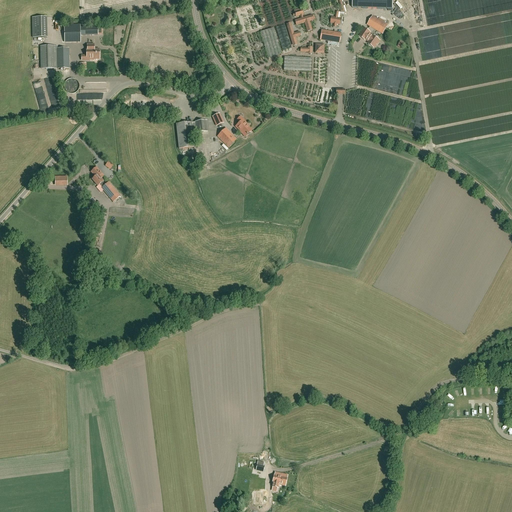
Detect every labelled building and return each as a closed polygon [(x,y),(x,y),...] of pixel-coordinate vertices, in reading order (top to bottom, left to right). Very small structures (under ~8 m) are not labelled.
[(352,0),(353,8),(393,10),(393,0),(352,0)] [(301,11),(301,9),(294,11),(295,14),(293,15),(293,16),(295,16),(295,17),(300,16),(301,19),(295,21),(296,26),(304,23),(307,31),(312,30),(309,22),(314,20),(313,15),(303,18),(302,15),(303,15),(302,10),(301,11)] [(341,25),(341,18),(338,18),(339,11),(335,11),(335,16),(331,16),(330,24),(334,24),(334,27),(336,27),(337,25),(341,25)] [(379,20),(373,17),(368,26),(383,35),(388,25),(384,23),(385,22),(379,19),(379,20)] [(32,18),(33,38),(47,38),(46,18),(32,18)] [(268,58),(281,55),(277,39),(288,37),(285,23),(273,26),(273,28),(261,31),(268,58)] [(80,26),(64,26),(65,43),(80,43),(80,26)] [(85,27),(86,35),(98,35),(97,27),(85,27)] [(369,34),(370,33),(364,29),(359,37),(365,41),(365,40),(369,42),(368,44),(368,45),(368,46),(370,47),(371,46),(374,48),(376,45),(377,45),(380,41),(373,36),(373,37),(369,34)] [(320,40),(339,43),(341,34),(322,30),(320,40)] [(288,41),(280,43),(283,51),(291,49),(288,41)] [(99,50),(94,50),(94,45),(87,45),(87,49),(86,49),(86,56),(81,56),(82,61),(93,61),(93,60),(99,60),(99,50)] [(324,45),(316,45),(316,53),(324,53),(324,45)] [(69,49),(57,49),(57,47),(41,47),(42,69),(69,69),(69,49)] [(284,71),(311,71),(311,58),(284,57),(284,71)] [(65,80),(65,90),(76,90),(76,80),(65,80)] [(212,117),(216,127),(224,123),(220,114),(212,117)] [(235,127),(245,138),(252,131),(247,125),(248,124),(240,116),(236,120),(239,123),(235,127)] [(194,123),(192,123),(191,122),(176,124),(178,149),(194,147),(193,132),(196,132),(196,133),(208,131),(207,121),(194,122),(194,123)] [(237,140),(226,128),(217,136),(228,148),(237,140)] [(108,161),(105,166),(110,170),(113,165),(108,161)] [(103,181),(101,179),(103,176),(96,168),(91,173),(95,177),(92,180),(98,186),(100,185),(103,188),(102,189),(111,199),(118,193),(109,183),(105,185),(102,182),(103,181)] [(68,176),(55,176),(55,186),(68,186),(68,176)] [(287,478),(274,475),(272,483),(273,483),(272,487),(278,488),(279,485),(285,486),(287,478)] [(258,477),(258,489),(266,490),(267,477),(258,477)]
